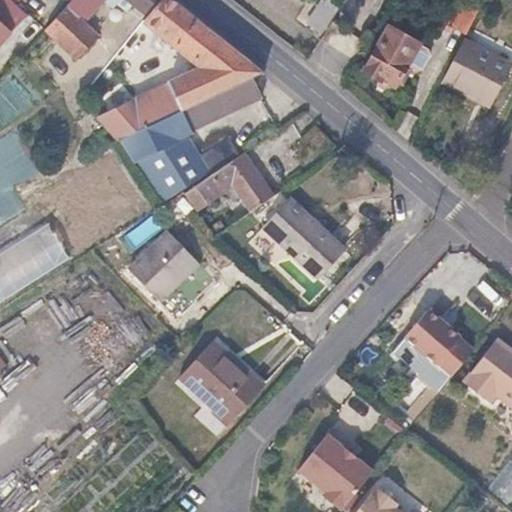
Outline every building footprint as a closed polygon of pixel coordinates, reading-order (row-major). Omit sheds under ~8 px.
[(27,14),(11,0),(0,0),(0,23),(10,33),(27,14)] [(263,73),(185,10),(172,0),(73,0),(67,7),(78,16),(80,17),(85,21),(103,0),(125,0),(131,4),(147,17),(143,22),(199,67),(167,82),(168,84),(114,108),(97,116),(96,117),(116,142),(120,140),(120,141),(252,79),(263,73)] [(131,4),(125,0),(103,0),(109,4),(111,0),(113,0),(127,10),(131,4)] [(466,35),(481,7),(466,0),(458,0),(446,25),(447,25),(449,27),(454,29),(466,35)] [(322,16),(324,13),(308,2),(297,19),(313,30),(322,16)] [(99,36),(80,17),(78,16),(67,7),(45,31),(75,60),(99,36)] [(332,23),(322,16),(313,30),(324,37),(332,23)] [(0,44),(11,33),(10,33),(0,23),(0,44)] [(451,34),(454,29),(449,27),(447,25),(444,30),(451,34)] [(394,90),(420,44),(388,26),(363,71),(394,90)] [(489,106),(511,64),(464,40),(443,80),(442,82),(489,106)] [(194,186),(239,157),(229,139),(200,156),(188,137),(193,134),(191,129),(224,114),(225,115),(261,98),(252,79),(120,141),(134,163),(137,162),(164,205),(181,194),(183,192),(194,186)] [(274,195),(245,153),(239,157),(194,186),(207,204),(233,186),(250,212),(274,195)] [(207,204),(194,186),(183,192),(197,211),(207,204)] [(345,250),(289,198),(263,227),(318,278),(345,250)] [(224,227),(220,220),(213,225),(216,232),(224,227)] [(240,241),(231,231),(225,236),(235,247),(240,241)] [(197,266),(199,263),(168,232),(129,269),(159,301),(183,279),(197,266)] [(187,283),(201,270),(197,266),(183,279),(187,283)] [(460,336),(429,309),(405,336),(436,364),(460,336)] [(511,350),(497,338),(463,382),(490,403),(497,396),(511,408),(511,350)] [(264,385),(215,340),(178,380),(213,411),(215,408),(230,422),(264,385)] [(230,422),(215,408),(213,411),(227,425),(230,422)] [(367,466),(323,427),(292,462),(319,486),(316,489),(333,504),(367,466)] [(502,511),(511,500),(511,460),(511,459),(468,511),(502,511)] [(381,486),(357,511),(406,511),(402,509),(404,506),(381,486)]
